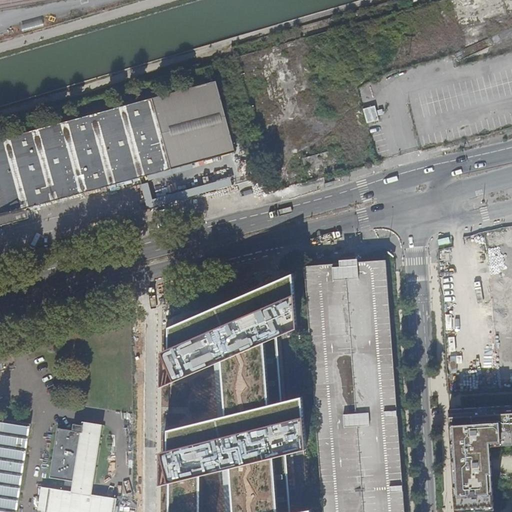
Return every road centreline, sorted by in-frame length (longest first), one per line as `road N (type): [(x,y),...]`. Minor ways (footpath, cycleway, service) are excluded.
road 1 (primary): [(338,202),(0,292)]
road 2 (residential): [(409,232),(433,511)]
road 3 (unknown): [(254,247),(271,369),(265,412),(240,428),(167,427)]
road 4 (primary): [(149,275),(406,207)]
road 5 (residential): [(149,275),(147,511)]
road 6 (unknown): [(340,511),(326,294)]
road 7 (unknown): [(452,221),(462,325),(472,346),(511,368)]
road 8 (primary): [(0,315),(149,275)]
road 9 (primary): [(480,164),(338,202)]
